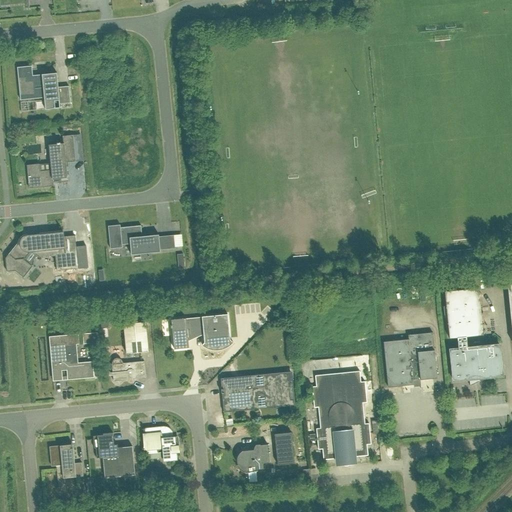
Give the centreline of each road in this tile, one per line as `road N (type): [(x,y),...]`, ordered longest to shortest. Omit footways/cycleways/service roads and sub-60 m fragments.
road 1 (residential): [(155,28),(173,193),(0,213)]
road 2 (residential): [(26,418),(182,403),(197,423),(206,511)]
road 3 (unclassified): [(412,511),(410,455),(511,436)]
road 4 (residential): [(0,36),(155,28)]
